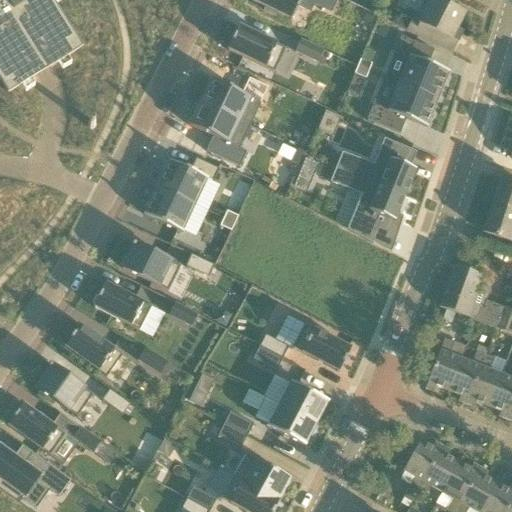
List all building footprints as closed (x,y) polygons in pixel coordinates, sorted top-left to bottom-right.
[(0,0),(0,89),(5,99),(76,55),(42,0),(0,0)] [(245,0),(250,3),(249,6),(253,8),(255,5),(270,11),(275,0),(279,0),(287,4),(288,0),(305,0),(309,1),(309,0),(245,0)] [(411,21),(405,32),(429,44),(452,56),(458,45),(452,42),(458,30),(458,29),(460,25),(463,18),(465,15),(434,0),(431,0),(429,5),(419,25),(411,21)] [(239,28),(227,52),(265,70),(276,46),(239,28)] [(303,43),(297,55),(323,67),(328,55),(303,43)] [(359,63),(357,68),(369,73),(371,68),(359,63)] [(412,63),(403,87),(441,102),(451,79),(412,63)] [(357,68),(355,74),(367,80),(369,73),(357,68)] [(204,79),(193,102),(240,125),(251,101),(204,79)] [(403,87),(393,110),(431,126),(441,102),(403,87)] [(230,148),(240,125),(193,102),(183,125),(230,148)] [(299,138),(294,149),(305,154),(310,143),(299,138)] [(357,156),(351,171),(421,198),(431,172),(420,168),(425,153),(399,142),(388,168),(357,156)] [(294,149),(289,160),(300,165),(305,154),(294,149)] [(170,162),(157,189),(195,207),(207,180),(213,183),(219,171),(196,160),(190,171),(170,162)] [(305,160),(300,173),(313,178),(318,165),(305,160)] [(411,224),(421,198),(351,171),(345,186),(377,198),(363,234),(389,247),(395,232),(402,235),(407,223),(411,224)] [(501,179),(492,207),(511,213),(511,182),(507,181),(501,179)] [(157,189),(144,216),(182,234),(195,207),(157,189)] [(483,234),(511,243),(511,213),(492,207),(483,234)] [(227,213),(224,220),(235,225),(238,218),(227,213)] [(231,232),(235,225),(224,220),(220,227),(231,232)] [(134,245),(123,269),(159,288),(171,264),(134,245)] [(194,265),(188,276),(213,289),(219,278),(194,265)] [(442,302),(439,309),(443,310),(446,311),(455,315),(469,320),(484,325),(511,334),(511,312),(504,310),(487,303),(484,312),(479,310),(490,280),(482,277),(481,277),(463,270),(454,267),(450,279),(442,302)] [(97,297),(93,305),(95,306),(94,309),(139,332),(152,309),(106,285),(99,298),(97,297)] [(175,305),(169,317),(194,330),(200,318),(175,305)] [(445,312),(442,321),(452,324),(455,315),(445,312)] [(217,314),(212,322),(225,329),(231,317),(224,313),(217,314)] [(305,326),(293,350),(339,374),(351,350),(305,326)] [(65,349),(106,379),(122,357),(80,327),(65,349)] [(272,340),(266,352),(283,360),(291,365),(297,353),(272,340)] [(465,348),(454,344),(444,340),(425,391),(430,392),(432,387),(452,394),(464,362),(461,360),(465,348)] [(260,348),(253,360),(276,372),(283,360),(266,352),(260,348)] [(145,350),(138,362),(160,376),(167,364),(145,350)] [(464,362),(452,394),(454,395),(460,397),(464,399),(462,405),(467,407),(471,408),(490,358),(487,357),(476,353),(471,365),(464,362)] [(490,358),(471,408),(475,410),(477,404),(494,410),(506,378),(489,372),(494,360),(490,358)] [(51,367),(35,390),(69,414),(85,391),(51,367)] [(511,380),(506,378),(494,410),(502,414),(504,414),(502,420),(507,422),(511,424),(511,380)] [(290,385),(279,406),(316,426),(327,405),(328,405),(329,404),(290,383),(289,385),(290,385)] [(201,409),(207,396),(195,390),(188,403),(201,409)] [(115,395),(107,406),(130,422),(138,412),(115,395)] [(23,406),(8,428),(50,458),(65,436),(23,406)] [(267,427),(267,428),(305,449),(306,447),(305,447),(310,437),(313,439),(318,429),(315,428),(316,426),(279,406),(268,427),(267,427)] [(254,425),(231,413),(225,425),(248,437),(254,425)] [(69,421),(61,433),(84,449),(92,438),(69,421)] [(241,449),(248,437),(225,425),(218,437),(241,449)] [(164,441),(158,453),(169,459),(176,448),(164,441)] [(411,503),(416,495),(443,448),(439,446),(436,451),(420,443),(403,473),(414,479),(403,499),(411,503)] [(443,448),(416,495),(424,500),(431,488),(441,494),(459,464),(443,456),(446,450),(443,448)] [(33,487),(49,495),(67,503),(78,488),(30,455),(22,466),(13,459),(0,450),(0,481),(23,499),(24,499),(33,487)] [(234,478),(279,503),(291,481),(246,456),(234,478)] [(463,467),(459,464),(441,494),(452,500),(446,510),(449,511),(456,511),(480,469),(476,467),(473,473),(463,467)] [(217,467),(205,491),(222,499),(234,476),(217,467)] [(456,511),(466,511),(468,509),(473,511),(481,511),(496,486),(481,477),(484,471),(480,469),(456,511)] [(273,511),(279,503),(234,478),(221,500),(242,511),(273,511)] [(511,491),(511,494),(496,486),(481,511),(505,511),(511,500),(511,491)] [(190,502),(207,511),(210,511),(216,501),(193,489),(187,501),(190,502)] [(207,511),(190,502),(184,511),(207,511)]
